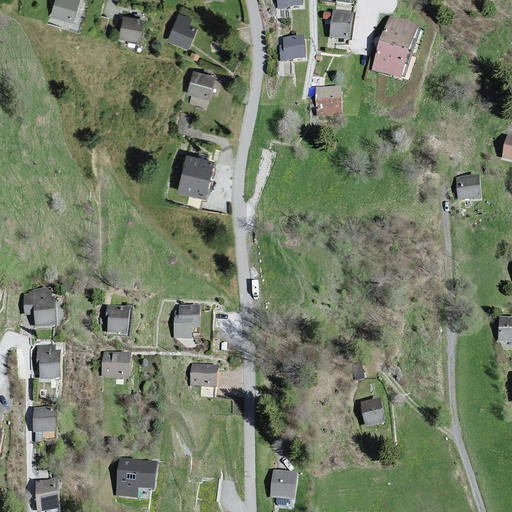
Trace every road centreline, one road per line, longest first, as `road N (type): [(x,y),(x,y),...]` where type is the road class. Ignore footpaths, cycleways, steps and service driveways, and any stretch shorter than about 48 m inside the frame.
road 1 (residential): [(251,0),(257,81),(237,213),(250,309),(253,511)]
road 2 (track): [(483,511),(452,406),(446,210)]
